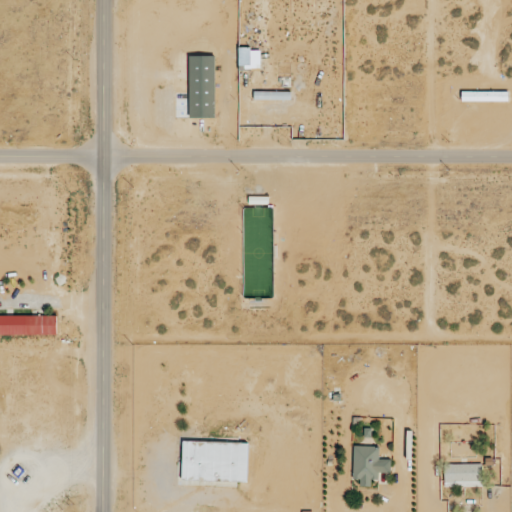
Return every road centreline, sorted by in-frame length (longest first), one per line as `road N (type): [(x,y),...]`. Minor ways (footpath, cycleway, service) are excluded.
road 1 (tertiary): [(104,511),(105,0)]
road 2 (residential): [(511,158),(0,157)]
